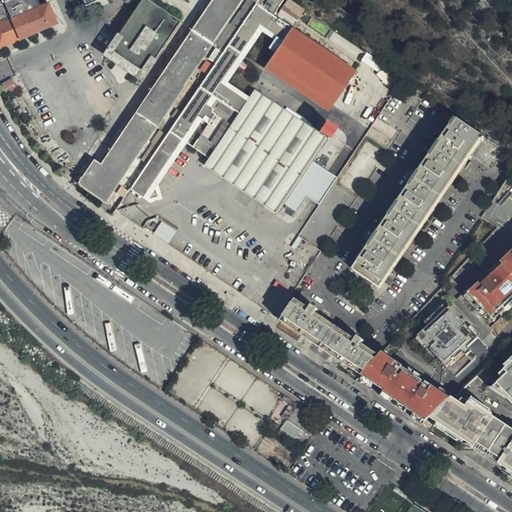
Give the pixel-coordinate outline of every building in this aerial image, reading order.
[(0,48),(55,23),(47,4),(40,7),(36,0),(3,0),(4,1),(0,3),(0,48)] [(105,202),(242,0),(212,0),(99,165),(93,160),(79,182),(90,192),(105,202)] [(115,63),(118,57),(133,67),(129,72),(139,80),(179,22),(147,0),(142,0),(104,55),(115,63)] [(283,41),(291,29),(255,4),(129,188),(141,197),(181,139),(185,142),(209,158),(247,101),(219,82),(259,25),(283,41)] [(280,45),(283,41),(259,25),(219,82),(247,101),(250,97),(226,81),(260,32),(280,45)] [(354,70),(291,29),(283,41),(280,45),(269,62),(332,104),(354,70)] [(16,87),(11,79),(0,86),(5,94),(16,87)] [(327,142),(254,91),(250,97),(247,101),(209,158),(206,164),(279,214),(327,142)] [(337,132),(326,124),(318,135),(330,142),(337,132)] [(380,289),(479,144),(453,126),(449,133),(446,131),(358,262),(360,263),(354,271),(380,289)] [(181,139),(141,197),(146,199),(185,142),(181,139)] [(511,292),(511,242),(502,252),(505,255),(484,275),(481,272),(451,301),(456,306),(461,301),(474,314),(478,310),(482,315),(485,318),(492,311),(511,292)] [(511,292),(492,311),(495,315),(505,306),(506,308),(511,302),(510,300),(511,298),(511,292)] [(325,352),(361,376),(379,357),(362,345),(364,343),(358,338),(355,341),(339,330),(317,315),(319,312),(312,307),(310,311),(296,301),(281,322),(325,352)] [(443,346),(425,362),(429,367),(432,364),(445,351),(449,355),(454,349),(450,345),(464,331),(443,310),(439,314),(428,325),(424,321),(422,324),(443,346)] [(435,310),(424,321),(428,325),(439,314),(435,310)] [(478,310),(474,314),(478,319),(482,315),(478,310)] [(408,344),(425,362),(443,346),(422,324),(419,325),(423,329),(408,344)] [(445,351),(432,364),(436,368),(449,355),(445,351)] [(379,357),(361,376),(363,377),(374,384),(385,392),(383,396),(385,398),(408,371),(382,353),(379,357)] [(511,363),(505,370),(508,374),(498,384),(509,395),(506,399),(511,402),(511,363)] [(508,374),(505,370),(487,387),(506,399),(509,395),(498,384),(508,374)] [(385,398),(425,424),(428,422),(432,419),(452,399),(408,371),(385,398)] [(371,388),(374,384),(363,377),(361,381),(371,388)] [(511,429),(507,427),(458,393),(452,399),(432,419),(478,450),(488,457),(496,462),(511,473),(511,429)] [(298,441),(313,418),(296,406),(280,429),(298,441)] [(478,450),(432,419),(428,422),(464,446),(469,447),(472,448),(478,450)] [(506,474),(511,478),(511,473),(496,462),(500,467),(504,471),(506,474)]
